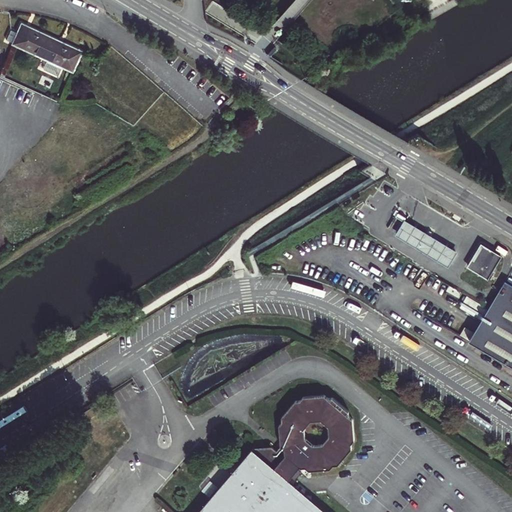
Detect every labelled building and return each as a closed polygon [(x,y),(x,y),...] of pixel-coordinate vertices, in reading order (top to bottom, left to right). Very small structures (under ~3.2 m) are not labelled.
[(18,29),(37,34),(18,25),(17,29),(18,29)] [(57,68),(67,72),(76,55),(47,41),(48,39),(37,34),(18,29),(14,34),(7,31),(2,40),(9,44),(9,45),(43,61),(38,70),(53,77),(57,68)] [(57,94),(0,66),(0,83),(51,108),(57,94)] [(368,205),(379,210),(386,193),(375,189),(368,205)] [(394,239),(415,252),(423,238),(432,244),(425,258),(446,270),(455,256),(402,224),(394,239)] [(423,238),(415,252),(425,258),(432,244),(423,238)] [(497,261),(478,249),(465,271),(484,282),(497,261)] [(511,368),(511,286),(503,281),(486,311),(464,298),(457,310),(479,323),(468,342),(511,368)] [(89,408),(73,418),(77,425),(93,416),(89,408)] [(326,511),(253,450),(252,450),(199,511),(326,511)]
